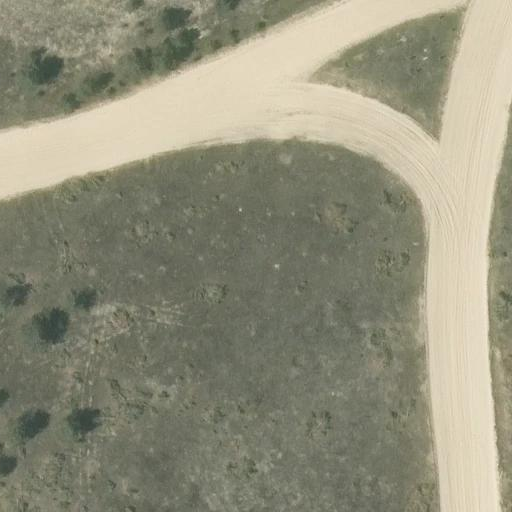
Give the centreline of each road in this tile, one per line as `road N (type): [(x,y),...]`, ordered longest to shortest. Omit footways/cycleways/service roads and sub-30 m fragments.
road 1 (track): [(465,511),(456,244),(510,0)]
road 2 (track): [(405,0),(223,91),(0,163)]
